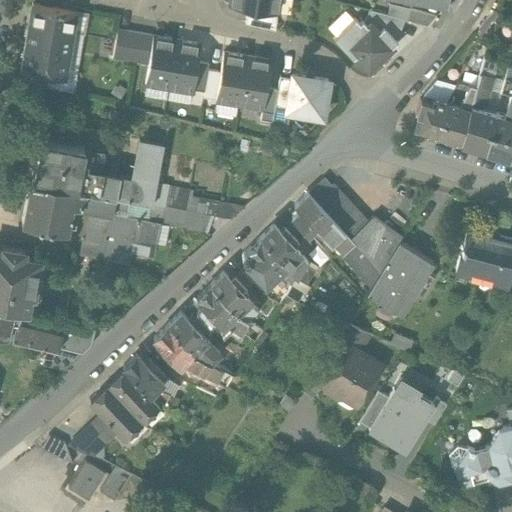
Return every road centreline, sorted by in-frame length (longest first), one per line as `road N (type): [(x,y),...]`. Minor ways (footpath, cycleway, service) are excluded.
road 1 (residential): [(0,446),(347,134)]
road 2 (residential): [(375,108),(307,51),(199,19)]
road 3 (residential): [(511,189),(382,155),(347,134)]
road 4 (residential): [(449,511),(305,430)]
road 5 (residential): [(375,108),(480,0)]
